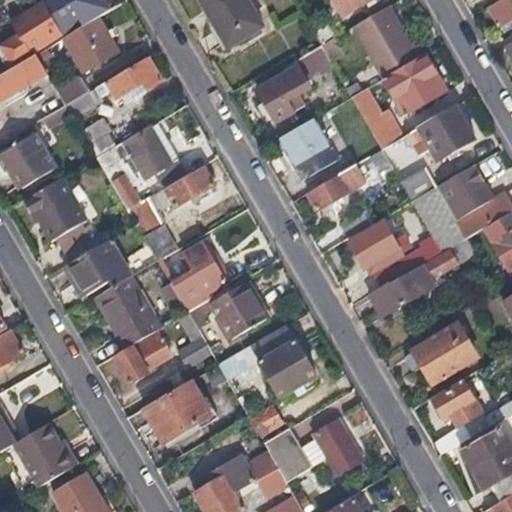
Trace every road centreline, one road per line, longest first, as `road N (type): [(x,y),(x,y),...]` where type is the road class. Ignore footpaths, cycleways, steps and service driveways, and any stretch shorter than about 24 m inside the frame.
road 1 (residential): [(147,0),(450,511)]
road 2 (residential): [(0,245),(160,511)]
road 3 (residential): [(437,0),(511,126)]
